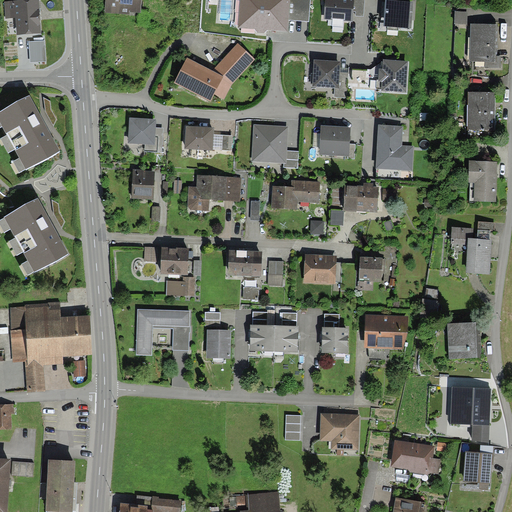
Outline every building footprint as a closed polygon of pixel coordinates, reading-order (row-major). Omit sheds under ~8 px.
[(137,9),(137,0),(103,0),(103,9),(137,9)] [(240,0),(239,26),(284,29),(285,18),(307,19),(308,0),(240,0)] [(324,0),(324,22),(353,22),(353,6),(364,6),(364,0),(324,0)] [(18,37),(38,37),(38,3),(6,4),(6,19),(17,19),(18,37)] [(409,4),(383,3),(382,31),(408,31),(409,4)] [(465,15),(456,15),(456,25),(465,25),(465,15)] [(492,26),(470,26),(470,61),(482,61),(482,70),(497,70),(497,58),(492,58),(492,26)] [(47,43),(30,44),(31,65),(47,65),(47,43)] [(213,76),(186,60),(174,84),(209,103),(221,100),(252,62),(236,46),(216,67),(217,72),(213,76)] [(331,61),(309,61),(309,89),(331,89),(331,95),(341,95),(341,70),(341,61),(331,61)] [(406,63),(381,62),(381,69),(366,69),(366,89),(380,89),(380,94),(405,95),(406,63)] [(490,95),(467,95),(468,111),(471,111),(471,130),(491,130),(490,95)] [(28,97),(0,113),(0,128),(25,172),(59,152),(28,97)] [(153,119),(128,118),(127,140),(152,141),(152,137),(156,137),(156,152),(161,152),(162,128),(152,128),(153,119)] [(288,125),(253,124),(252,162),(285,163),(285,168),(297,169),(298,152),(287,151),(288,125)] [(211,128),(183,127),(182,146),(229,148),(230,135),(210,135),(211,128)] [(348,129),(314,128),(313,157),(347,158),(348,129)] [(401,128),(377,128),(377,174),(412,174),(412,149),(401,149),(401,128)] [(494,164),(470,164),(470,178),(478,178),(478,188),(474,188),(474,202),(494,202),(494,164)] [(141,199),(152,199),(152,176),(142,177),(142,171),(133,171),(133,195),(141,195),(141,199)] [(240,200),(241,178),(198,177),(198,188),(190,188),(189,209),(208,209),(208,199),(240,200)] [(182,180),(173,180),(173,194),(182,194),(182,180)] [(318,204),(319,182),(292,181),(292,187),(272,187),(272,209),(294,209),(295,203),(318,204)] [(378,213),(379,188),(346,186),(344,210),(378,213)] [(383,201),(395,202),(395,190),(384,189),(383,201)] [(70,257),(36,199),(2,220),(35,277),(70,257)] [(250,220),(259,220),(260,201),(251,201),(250,220)] [(330,224),(343,225),(344,211),(331,210),(330,224)] [(324,221),(311,220),(310,233),(323,234),(324,221)] [(491,220),(474,220),(474,229),(491,229),(491,220)] [(471,240),(471,228),(450,228),(450,244),(467,244),(467,272),(488,272),(488,240),(471,240)] [(185,249),(159,248),(159,260),(159,279),(167,279),(166,296),(193,297),(194,278),(182,278),(183,254),(184,254),(185,249)] [(155,250),(144,250),(144,262),(156,262),(155,250)] [(259,277),(259,254),(229,253),(228,276),(259,277)] [(334,257),(304,255),(303,284),(335,286),(336,268),(334,268),(334,257)] [(360,257),(359,282),(382,282),(383,257),(360,257)] [(267,277),(267,286),(282,285),(282,264),(269,264),(269,277),(267,277)] [(356,266),(343,265),(342,286),(355,287),(356,266)] [(255,287),(240,287),(241,296),(255,296),(255,287)] [(437,302),(425,302),(425,311),(437,311),(437,302)] [(60,304),(7,308),(10,363),(25,362),(26,393),(43,392),(42,362),(74,360),(76,379),(85,379),(84,359),(89,359),(86,318),(61,320),(60,304)] [(136,310),(134,354),(150,355),(151,325),(173,326),(172,352),(187,352),(189,311),(136,310)] [(218,313),(202,313),(202,321),(218,321),(218,313)] [(266,313),(249,313),(249,351),(294,351),(294,314),(280,314),(280,328),(266,328),(266,313)] [(336,314),(322,314),(322,355),(345,356),(346,331),(336,331),(336,314)] [(382,316),(365,316),(365,339),(369,338),(369,357),(385,357),(385,344),(396,344),(396,329),(401,329),(401,318),(383,318),(382,316)] [(477,324),(445,324),(445,339),(456,339),(456,348),(453,348),(453,360),(458,360),(458,358),(477,357),(477,324)] [(227,329),(207,329),(207,358),(227,358),(227,329)] [(489,424),(484,424),(485,402),(490,402),(490,389),(452,387),(450,426),(473,427),(472,440),(488,442),(489,424)] [(0,405),(0,430),(10,430),(9,406),(0,405)] [(301,442),(302,415),(286,415),(286,442),(301,442)] [(339,440),(339,449),(352,449),(352,418),(320,418),(320,440),(339,440)] [(427,447),(394,443),(391,469),(408,471),(408,475),(426,477),(426,471),(436,473),(438,458),(426,457),(427,447)] [(490,453),(463,453),(462,481),(478,481),(478,486),(489,486),(490,453)] [(0,511),(5,511),(9,461),(0,460),(0,511)] [(73,461),(50,460),(47,511),(70,511),(71,510),(74,511),(74,510),(75,510),(75,505),(74,505),(75,490),(73,489),(74,483),(72,483),(73,461)] [(33,477),(34,463),(13,462),(12,475),(33,477)] [(277,511),(276,493),(245,495),(246,511),(277,511)] [(420,511),(422,501),(395,497),(392,511),(420,511)] [(153,511),(176,511),(178,504),(156,499),(153,511)]
